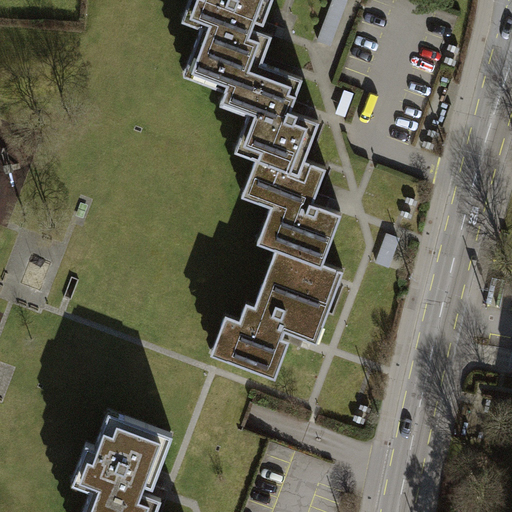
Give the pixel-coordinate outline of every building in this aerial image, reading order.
[(186,82),(225,97),(237,64),(260,72),(271,42),(252,34),(254,28),(263,31),(273,0),(193,0),(184,27),(204,35),(186,82)] [(259,165),(298,179),(303,166),(317,128),(289,118),(300,87),(260,72),(237,64),(225,97),(221,108),(249,119),(236,156),(259,165)] [(298,179),(259,165),(246,201),(274,211),(261,247),(279,253),(322,269),(341,220),(311,209),(324,174),(303,166),(298,179)] [(322,269),(279,253),(258,310),(250,307),(243,325),(229,320),(216,357),(277,380),(291,342),(286,341),(289,334),(319,344),(344,277),(322,269)] [(84,511),(154,511),(159,502),(139,495),(142,488),(150,491),(170,438),(108,415),(94,452),(85,448),(71,487),(91,495),(84,511)]
